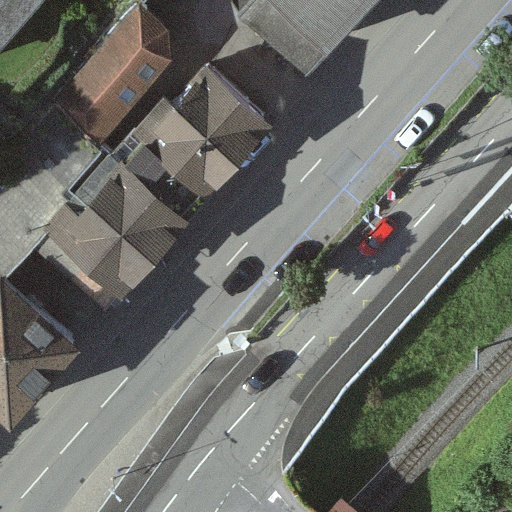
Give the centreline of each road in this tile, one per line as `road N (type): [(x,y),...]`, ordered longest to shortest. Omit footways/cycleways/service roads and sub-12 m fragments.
road 1 (primary): [(463,0),(12,511)]
road 2 (secondary): [(511,124),(207,457)]
